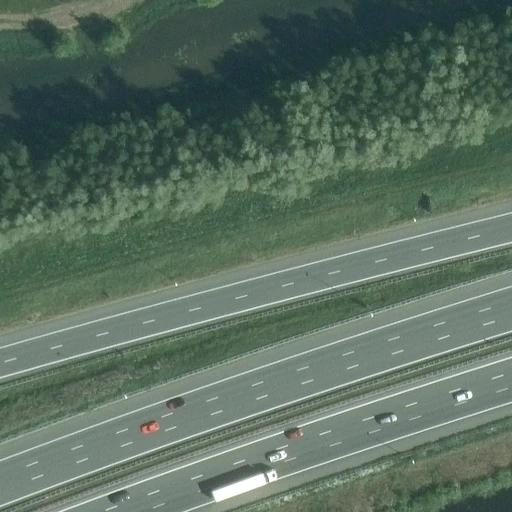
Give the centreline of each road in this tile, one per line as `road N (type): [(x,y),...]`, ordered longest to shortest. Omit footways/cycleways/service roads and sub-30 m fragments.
road 1 (motorway): [(511,308),(0,484)]
road 2 (motorway): [(511,226),(0,362)]
road 3 (motorway): [(119,511),(511,377)]
